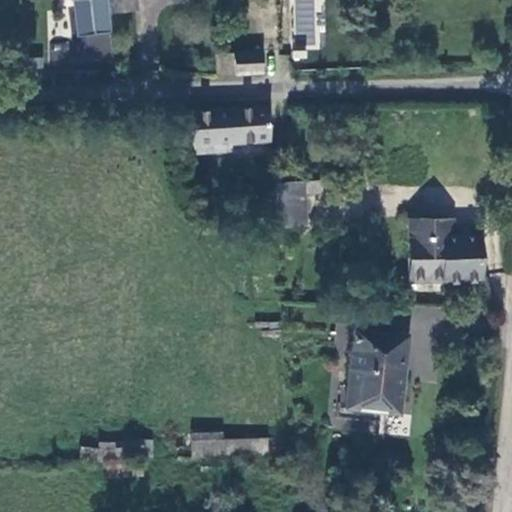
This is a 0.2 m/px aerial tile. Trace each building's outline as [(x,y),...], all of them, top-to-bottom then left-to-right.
[(134,0),(106,0),(107,13),(136,9),(134,0)] [(235,55),(235,73),(257,72),(257,55),(235,55)] [(266,145),(267,111),(186,113),(187,147),(205,147),(205,153),(226,152),(226,146),(266,145)] [(301,197),(301,183),(270,185),(271,198),(301,197)] [(302,228),(301,197),(271,198),(272,229),(302,228)] [(441,277),(475,278),(476,238),(441,237),(441,221),(408,221),(407,271),(441,273),(441,277)] [(442,348),(444,305),(410,304),(409,353),(423,353),(423,348),(442,348)] [(402,333),(354,328),(345,401),(397,407),(402,366),(398,365),(402,333)] [(192,449),(266,447),(265,429),(221,430),(221,426),(193,427),(192,449)]
